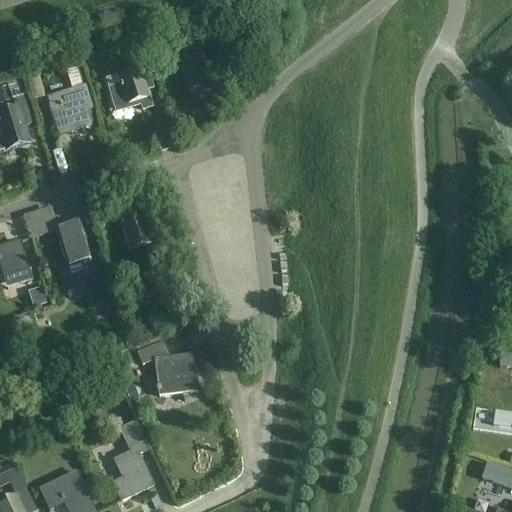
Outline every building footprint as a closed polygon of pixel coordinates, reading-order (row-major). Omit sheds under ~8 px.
[(217,27),(205,31),(210,46),(223,42),(217,27)] [(204,92),(212,89),(201,52),(193,55),(189,40),(168,46),(173,62),(179,60),(187,87),(201,83),(204,92)] [(133,73),(146,69),(139,47),(126,51),(133,73)] [(146,69),(140,71),(118,78),(121,88),(110,91),(116,110),(140,102),(143,111),(152,108),(147,92),(152,90),(146,69)] [(56,96),(45,100),(54,127),(78,121),(80,130),(90,127),(85,112),(91,110),(84,88),(83,89),(77,70),(67,73),(72,92),(56,96)] [(7,89),(0,91),(0,104),(10,101),(7,89)] [(0,149),(16,145),(17,150),(29,146),(18,108),(0,113),(0,149)] [(208,194),(229,187),(226,177),(205,184),(208,194)] [(141,207),(118,214),(126,243),(140,238),(143,248),(148,246),(152,258),(161,255),(158,243),(152,245),(141,207)] [(96,253),(88,255),(79,226),(56,233),(70,276),(83,272),(85,277),(102,271),(96,253)] [(30,248),(40,244),(33,227),(23,231),(30,248)] [(20,285),(30,282),(18,244),(0,249),(0,266),(4,280),(18,276),(20,285)] [(108,287),(94,291),(98,306),(112,302),(108,287)] [(42,290),(29,294),(34,310),(47,306),(42,290)] [(34,316),(25,319),(29,331),(38,327),(34,316)] [(170,359),(164,344),(136,355),(141,368),(155,362),(159,399),(197,394),(192,356),(170,359)] [(511,368),(511,352),(498,353),(498,370),(511,368)] [(132,389),(125,392),(130,403),(137,400),(132,389)] [(511,430),(511,414),(495,412),(492,427),(511,430)] [(136,425),(121,431),(131,454),(115,462),(119,472),(118,473),(122,482),(114,485),(122,502),(153,488),(139,456),(149,452),(136,425)] [(511,472),(486,464),(480,480),(511,491),(511,472)] [(93,511),(75,473),(39,490),(49,511),(50,511),(64,506),(66,511),(93,511)] [(0,504),(0,511),(22,511),(19,505),(29,500),(20,481),(10,486),(15,497),(10,500),(0,504)]
